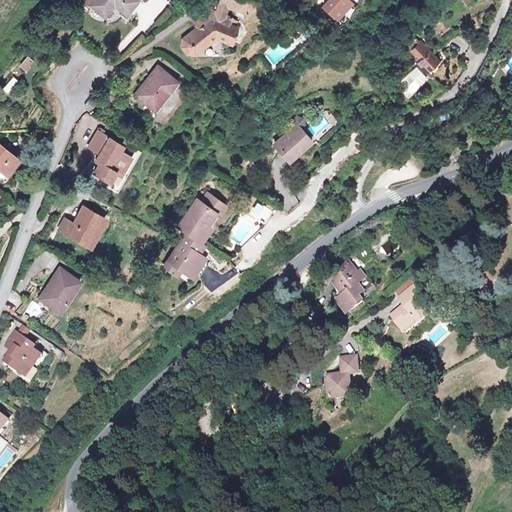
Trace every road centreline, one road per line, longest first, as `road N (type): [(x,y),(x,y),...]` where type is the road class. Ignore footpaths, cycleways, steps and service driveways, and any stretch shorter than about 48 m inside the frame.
road 1 (tertiary): [(352,224),(109,424),(83,464),(69,511)]
road 2 (residential): [(352,224),(357,191),(392,133),(453,95),(508,0)]
road 3 (residential): [(0,304),(80,72)]
road 4 (tertiary): [(469,168),(352,224)]
